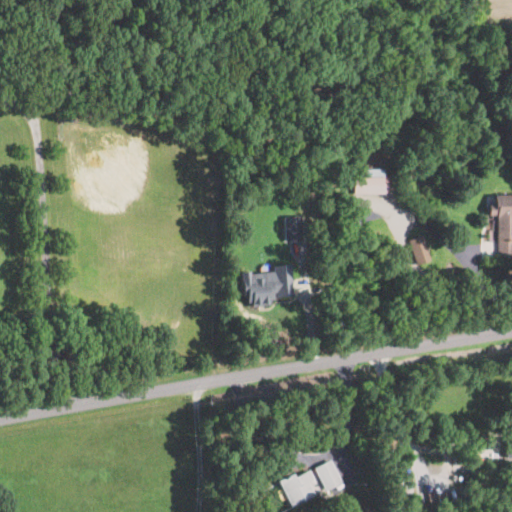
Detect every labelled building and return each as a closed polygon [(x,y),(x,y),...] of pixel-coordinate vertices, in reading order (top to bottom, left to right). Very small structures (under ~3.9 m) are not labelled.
[(354,194),(354,178),(386,177),(386,194),(354,194)] [(333,192),(326,217),(312,213),(319,188),(333,192)] [(511,195),(511,257),(497,258),(496,216),(489,216),(488,205),(494,205),(493,195),(511,195)] [(299,215),(283,215),(284,240),(300,239),(299,215)] [(419,265),(418,265),(409,240),(422,236),(431,261),(419,265)] [(290,264),(290,265),(291,265),(291,272),(290,272),(293,294),(276,296),(276,291),(273,291),(274,298),(270,299),(270,303),(252,305),(252,300),(247,301),(247,294),(243,294),(240,272),(249,271),(250,273),(273,271),(272,265),(290,264)] [(339,484),(325,491),(314,469),(330,461),(341,483),(339,484)] [(309,473),(313,479),(308,481),(315,495),(291,508),(277,481),(292,473),(294,478),(308,470),(309,473)]
